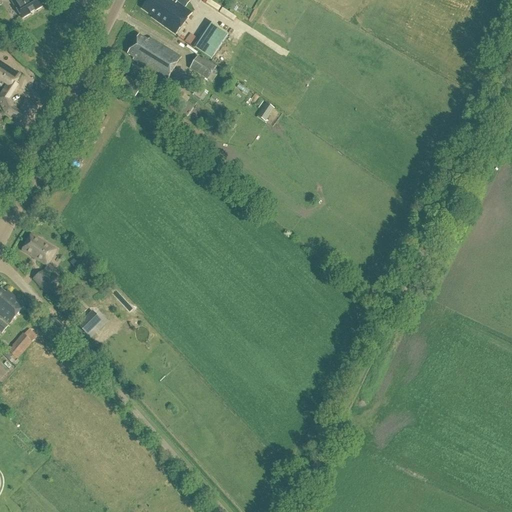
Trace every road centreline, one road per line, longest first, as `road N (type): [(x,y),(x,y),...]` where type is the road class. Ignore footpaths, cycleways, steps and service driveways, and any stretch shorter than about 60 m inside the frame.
road 1 (track): [(511,57),(293,511)]
road 2 (unclassified): [(0,263),(224,511)]
road 3 (tertiary): [(10,226),(121,0)]
